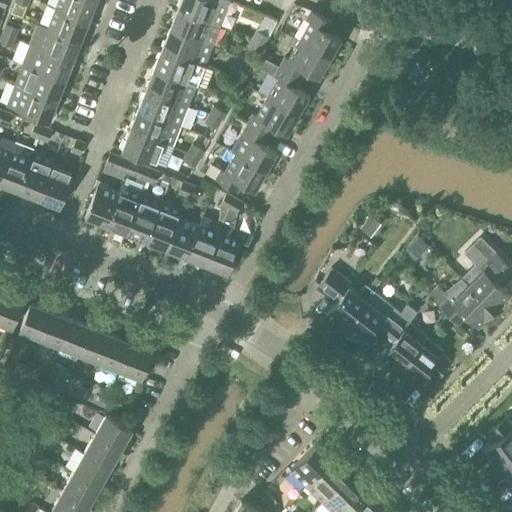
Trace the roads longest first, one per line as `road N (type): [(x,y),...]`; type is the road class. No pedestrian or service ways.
road 1 (residential): [(320,0),(381,22),(217,312)]
road 2 (residential): [(61,245),(158,0)]
road 3 (residential): [(412,454),(217,312)]
road 4 (residential): [(217,312),(61,245)]
road 5 (residential): [(412,454),(511,347)]
